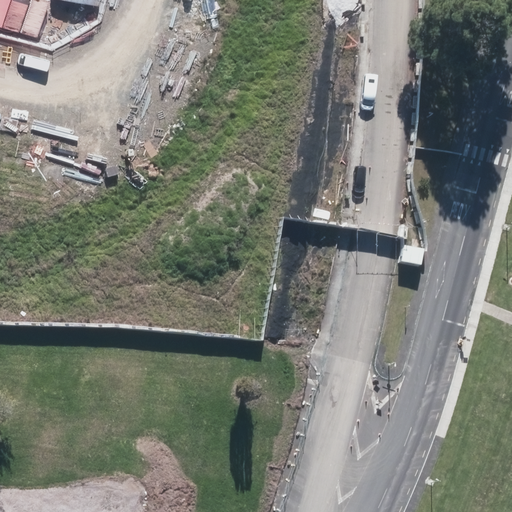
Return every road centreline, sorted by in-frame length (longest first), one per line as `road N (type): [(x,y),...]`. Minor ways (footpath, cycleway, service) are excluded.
road 1 (unknown): [(302,511),(371,231),(376,0)]
road 2 (unclassified): [(369,511),(389,482),(511,55)]
road 3 (unknown): [(149,0),(105,68),(51,90),(0,80)]
